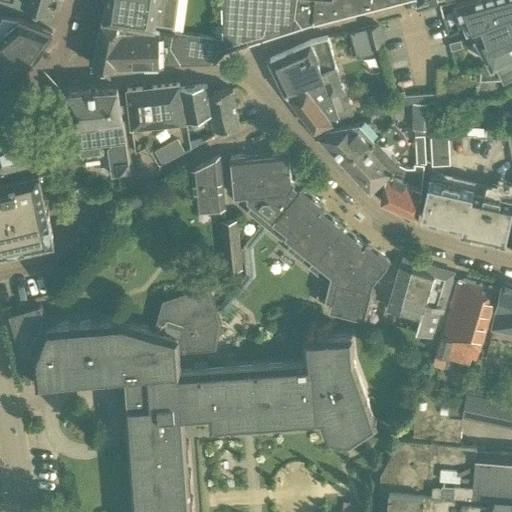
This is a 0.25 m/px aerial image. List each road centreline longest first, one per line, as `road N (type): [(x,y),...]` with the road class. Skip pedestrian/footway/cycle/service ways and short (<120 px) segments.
road 1 (residential): [(0,275),(45,262),(75,219),(280,109)]
road 2 (residential): [(280,109),(399,235),(511,265)]
road 3 (residential): [(433,0),(259,49),(244,71)]
road 4 (residential): [(45,75),(244,71)]
road 5 (unclassified): [(22,511),(0,385)]
